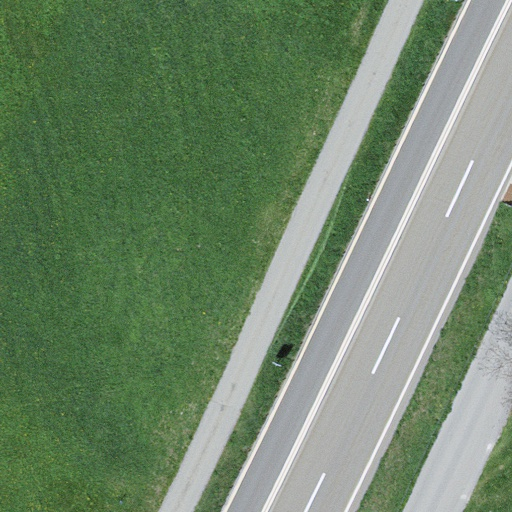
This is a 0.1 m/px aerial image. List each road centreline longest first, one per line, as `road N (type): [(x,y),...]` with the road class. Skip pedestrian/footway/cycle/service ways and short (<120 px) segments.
road 1 (unclassified): [(174,511),(404,0)]
road 2 (primary): [(285,511),(511,42)]
road 3 (unclassified): [(417,511),(511,309)]
